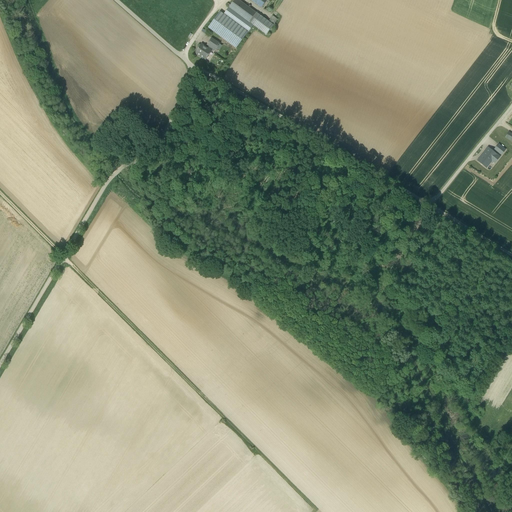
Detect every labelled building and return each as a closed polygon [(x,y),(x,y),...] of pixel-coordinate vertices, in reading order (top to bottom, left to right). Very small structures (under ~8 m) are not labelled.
[(256,13),(237,0),(234,0),(229,8),(249,23),(256,13)] [(267,1),(265,0),(261,0),(258,5),(262,8),(267,1)] [(249,23),(229,8),(224,15),(248,33),(253,26),(249,23)] [(248,33),(224,15),(220,12),(208,28),(236,49),(248,33)] [(256,13),(249,23),(253,26),(266,35),(273,25),(268,22),(256,13)] [(268,22),(273,25),(277,20),(272,16),(268,22)] [(208,46),(214,50),(216,51),(220,44),(211,39),(207,45),(208,46)] [(195,54),(204,60),(206,56),(208,57),(211,52),(212,53),(214,50),(208,46),(207,48),(202,45),(199,49),(199,48),(195,54)] [(498,145),(494,150),(501,155),(505,151),(498,145)] [(477,161),(486,168),(485,167),(491,159),(492,159),(496,162),(499,158),(488,148),(477,161)]
